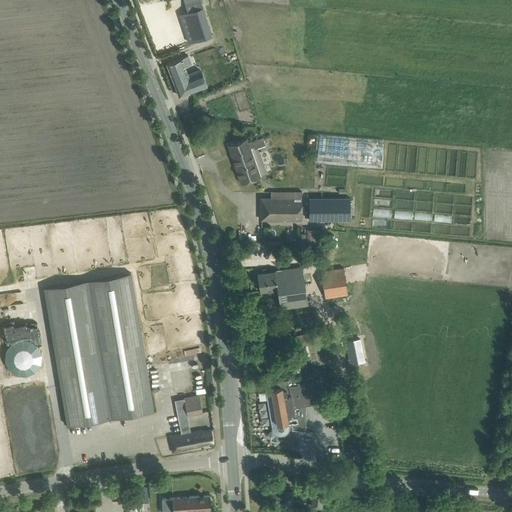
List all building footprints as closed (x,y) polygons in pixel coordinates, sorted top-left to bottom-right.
[(200,0),(196,0),(194,1),(185,3),(187,12),(180,14),(189,43),(212,35),(200,0)] [(166,63),(179,96),(207,85),(201,70),(189,74),(186,65),(195,61),(192,53),(166,63)] [(318,135),(316,161),(373,166),(375,140),(318,135)] [(248,142),(247,138),(228,145),(241,183),(251,180),(260,177),(250,148),(254,146),(254,149),(265,145),(263,137),(248,142)] [(261,219),(271,219),(302,219),(302,191),(271,191),(271,198),(261,198),(261,219)] [(309,197),(309,219),(350,219),(350,197),(309,197)] [(317,229),(305,230),(306,246),(318,245),(317,229)] [(302,267),(268,272),(258,273),(260,291),(277,289),(280,309),(290,307),(308,304),(302,267)] [(343,267),(328,270),(320,271),(325,297),(348,294),(343,267)] [(131,273),(44,287),(67,425),(154,411),(131,273)] [(327,338),(325,334),(324,328),(295,336),(298,346),(327,338)] [(9,367),(14,371),(20,373),(25,374),(31,372),(36,368),(39,364),(41,357),(40,351),(37,345),(32,341),(26,338),(19,339),(14,341),(9,345),(6,350),(5,356),(6,362),(9,367)] [(346,341),(350,361),(364,359),(360,338),(346,341)] [(306,404),(316,403),(313,381),(308,382),(305,382),(305,383),(299,384),(299,381),(297,381),(296,378),(288,379),(270,382),(271,389),(265,390),(272,428),(273,428),(274,430),(275,432),(276,433),(278,434),(280,435),(282,435),(284,434),(286,433),(287,431),(288,429),(289,427),(288,425),(292,425),(292,429),(304,431),(305,419),(306,404)] [(199,395),(184,398),(187,415),(203,412),(199,395)] [(203,432),(202,430),(169,437),(173,452),(187,449),(187,448),(202,445),(202,444),(214,442),(211,430),(203,432)] [(292,491),(293,490),(285,489),(284,502),(291,503),(291,502),(305,503),(306,492),(292,491)] [(311,506),(321,507),(323,490),(313,489),(311,506)] [(210,495),(162,498),(162,511),(164,511),(173,511),(190,511),(189,511),(202,511),(202,510),(210,509),(210,495)]
